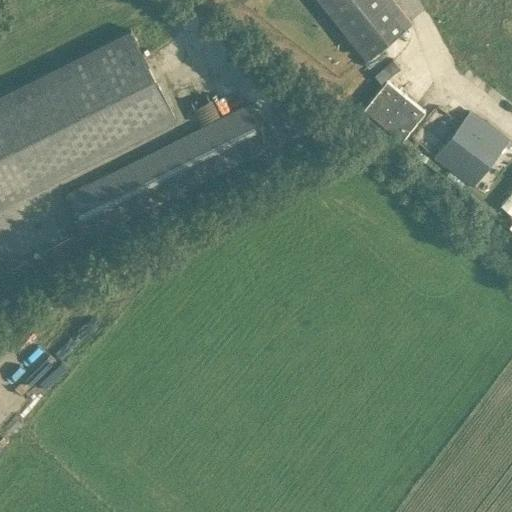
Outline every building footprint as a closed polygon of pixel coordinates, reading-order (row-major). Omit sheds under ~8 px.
[(317,0),(363,57),(407,22),(389,0),(317,0)] [(0,94),(0,208),(176,119),(130,28),(0,94)] [(402,139),(407,133),(425,110),(387,79),(364,108),(402,139)] [(66,193),(88,238),(269,147),(247,102),(66,193)] [(464,177),(499,132),(469,110),(435,154),(464,177)] [(511,191),(501,203),(511,213),(511,191)]
